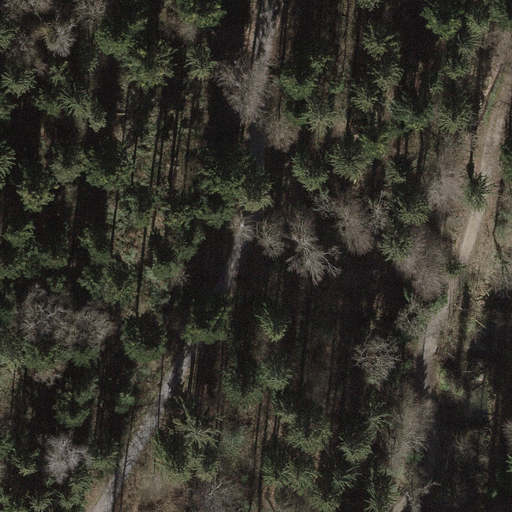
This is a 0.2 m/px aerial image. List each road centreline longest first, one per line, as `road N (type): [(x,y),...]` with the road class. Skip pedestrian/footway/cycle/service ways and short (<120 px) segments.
road 1 (track): [(103,511),(254,220),(270,0)]
road 2 (track): [(511,70),(469,239),(432,323),(426,416),(437,461),(400,511)]
